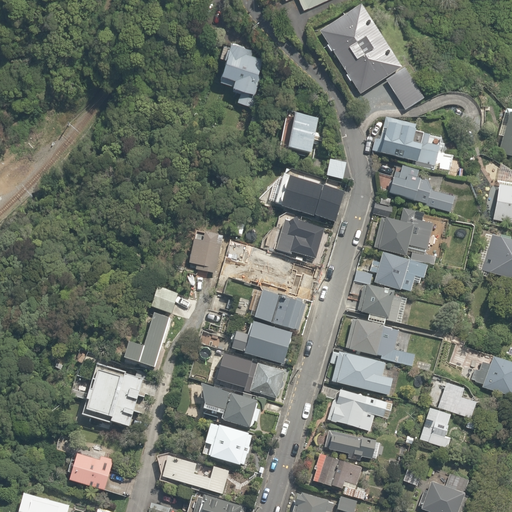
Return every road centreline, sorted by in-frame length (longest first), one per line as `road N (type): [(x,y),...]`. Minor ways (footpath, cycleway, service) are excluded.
road 1 (residential): [(246,0),(332,92),(357,145),(359,182),(268,511)]
road 2 (residential): [(202,279),(139,511)]
